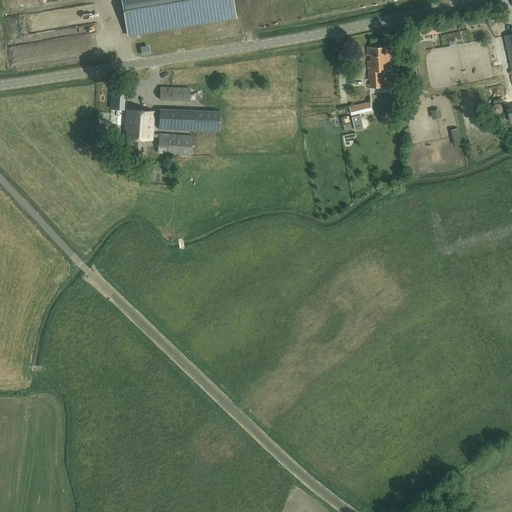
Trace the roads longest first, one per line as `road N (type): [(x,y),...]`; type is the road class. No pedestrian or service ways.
road 1 (tertiary): [(0,84),(476,0)]
road 2 (unclassified): [(349,511),(280,457),(0,178)]
